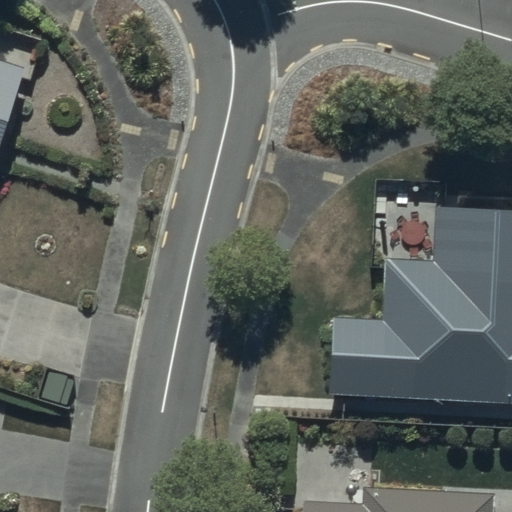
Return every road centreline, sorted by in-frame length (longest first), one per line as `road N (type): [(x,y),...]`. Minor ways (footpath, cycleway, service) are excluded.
road 1 (residential): [(227,20),(233,92),(193,260),(150,511)]
road 2 (residential): [(227,20),(359,1),(420,10),(511,41)]
